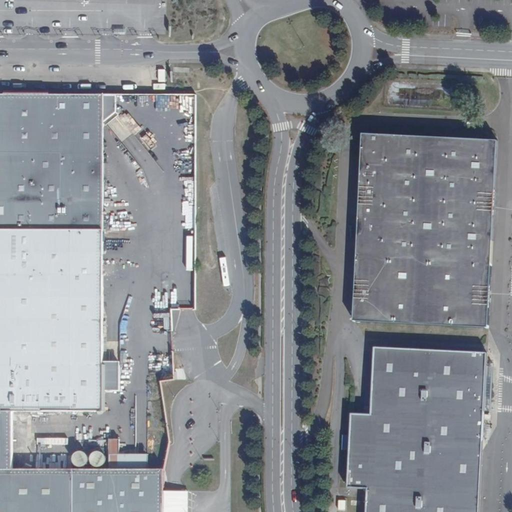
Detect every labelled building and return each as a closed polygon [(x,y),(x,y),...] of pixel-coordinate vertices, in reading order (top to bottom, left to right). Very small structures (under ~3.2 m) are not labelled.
[(0,0),(0,34),(70,35),(109,36),(167,37),(167,0),(0,0)] [(0,94),(0,511),(161,511),(161,469),(147,469),(146,469),(146,463),(129,463),(129,454),(119,454),(119,438),(109,438),(109,469),(0,468),(0,411),(103,412),(104,95),(0,94)] [(355,323),(489,330),(494,234),(499,142),(364,135),(359,228),(355,323)] [(487,374),(488,354),(376,349),(372,416),(352,415),(349,489),(369,490),(367,511),(480,511),(485,409),(487,374)] [(147,454),(129,454),(129,463),(146,463),(146,469),(147,469),(147,454)]
